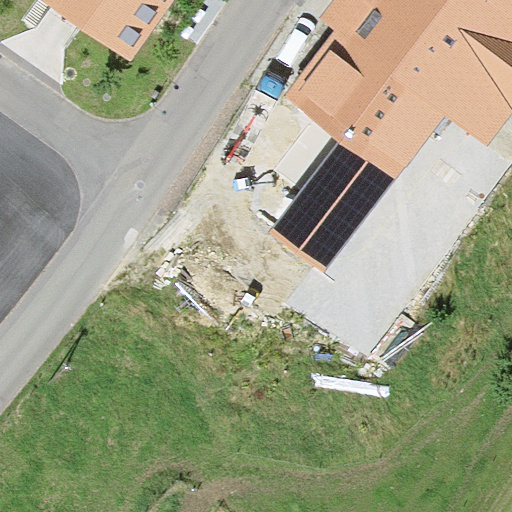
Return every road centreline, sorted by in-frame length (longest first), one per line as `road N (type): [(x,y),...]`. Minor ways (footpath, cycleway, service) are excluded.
road 1 (tertiary): [(136,180),(60,320),(0,391)]
road 2 (tertiary): [(270,0),(136,180)]
road 3 (residential): [(136,180),(0,82)]
